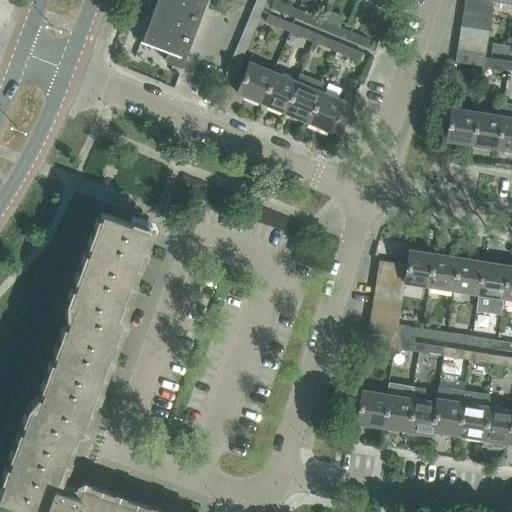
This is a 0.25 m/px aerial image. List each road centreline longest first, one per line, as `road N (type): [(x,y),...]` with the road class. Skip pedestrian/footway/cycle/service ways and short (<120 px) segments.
road 1 (residential): [(368,193),(66,69)]
road 2 (residential): [(280,474),(368,193)]
road 3 (residential): [(510,511),(280,474)]
road 4 (residential): [(368,193),(429,0)]
road 5 (tertiary): [(0,205),(66,69)]
road 6 (residential): [(511,215),(368,193)]
